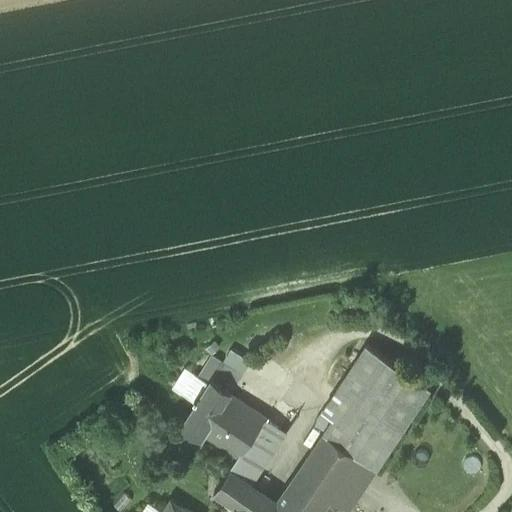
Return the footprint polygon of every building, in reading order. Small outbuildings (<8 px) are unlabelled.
[(334,416),(324,431),(359,455),(376,466),(430,386),(367,343),(323,409),(334,416)] [(213,377),(232,389),(243,371),(224,359),(213,377)] [(202,437),(206,431),(229,394),(232,389),(213,377),(212,376),(199,396),(196,395),(195,397),(198,399),(182,424),(202,437)] [(237,399),(229,394),(206,431),(239,453),(263,417),(237,400),(237,399)] [(214,490),(236,505),(252,482),(287,432),(263,417),(239,453),(214,490)] [(295,473),(331,497),(359,455),(324,431),(295,473)] [(376,466),(359,455),(331,497),(347,509),(376,466)] [(80,463),(97,492),(109,485),(91,456),(80,463)] [(269,511),(320,511),(331,497),(295,473),(278,499),(269,511)] [(269,511),(278,499),(252,482),(236,505),(246,511),(269,511)] [(162,511),(191,511),(171,499),(162,511)]
